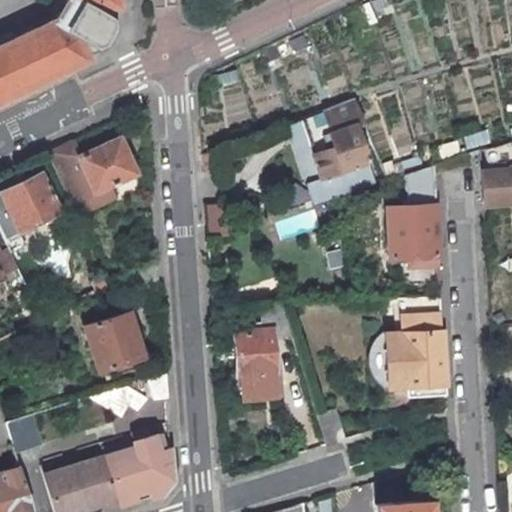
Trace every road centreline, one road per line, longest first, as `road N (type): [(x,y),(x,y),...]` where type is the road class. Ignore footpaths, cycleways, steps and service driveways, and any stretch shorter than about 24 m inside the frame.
road 1 (residential): [(170,58),(201,509)]
road 2 (residential): [(455,174),(476,511)]
road 3 (residential): [(0,133),(170,58)]
road 4 (residential): [(201,509),(348,463)]
road 5 (residential): [(170,58),(307,0)]
